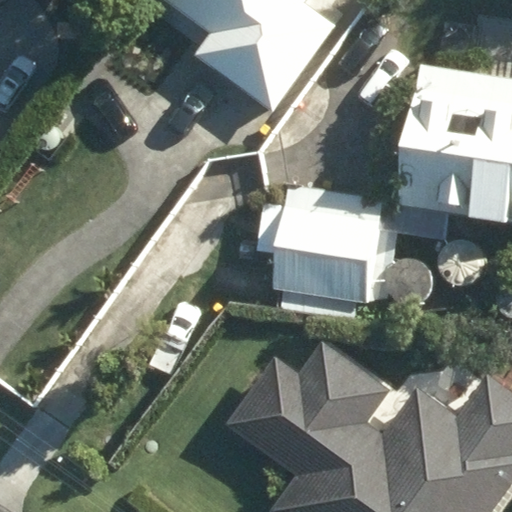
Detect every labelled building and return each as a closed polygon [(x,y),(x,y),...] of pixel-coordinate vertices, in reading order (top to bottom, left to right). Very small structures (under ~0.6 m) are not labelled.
[(0,0),(0,8),(11,0),(0,0)] [(305,0),(164,0),(208,31),(191,55),(273,113),(336,26),(303,3),(305,0)] [(511,80),(415,65),(411,89),(406,88),(387,205),(381,204),(377,228),(439,238),(443,213),(511,223),(511,80)] [(0,161),(38,111),(8,88),(0,98),(0,161)] [(279,206),(266,286),(360,301),(373,222),(279,206)] [(497,240),(457,235),(450,287),(491,293),(497,240)] [(504,511),(511,502),(511,377),(504,372),(473,413),(418,373),(407,388),(340,340),(316,372),(292,354),(242,422),(312,472),(285,509),(288,511),(504,511)]
